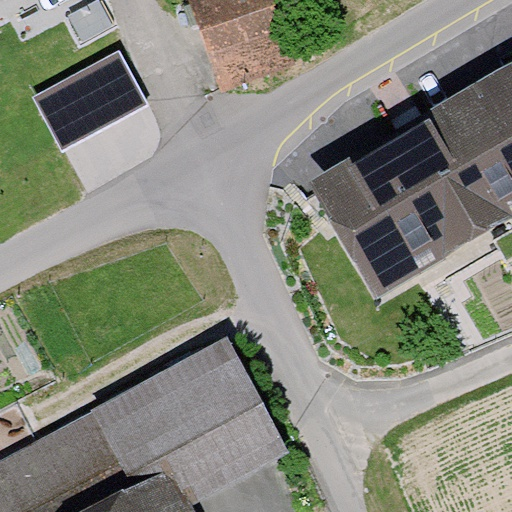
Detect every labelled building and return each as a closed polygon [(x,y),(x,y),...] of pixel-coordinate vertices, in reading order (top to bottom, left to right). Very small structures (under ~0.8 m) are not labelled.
[(0,0),(0,25),(50,0),(0,0)] [(200,0),(232,85),(313,56),(292,0),(200,0)] [(64,157),(151,112),(121,55),(34,100),(64,157)] [(511,57),(317,178),(394,301),(511,228),(511,57)] [(0,463),(0,482),(15,511),(212,511),(208,502),(301,455),(244,342),(0,463)]
